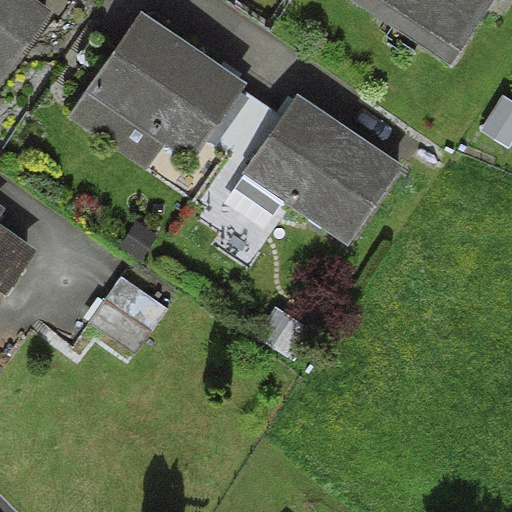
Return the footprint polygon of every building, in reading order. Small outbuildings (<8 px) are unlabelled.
[(0,0),(0,75),(41,16),(18,0),(0,0)] [(343,0),(446,68),(490,0),(343,0)] [(236,87),(136,19),(69,118),(113,147),(131,120),(187,158),(197,144),(220,159),(256,108),(232,92),(236,87)] [(279,123),(256,108),(220,159),(242,174),(225,198),(228,209),(252,226),(264,224),(282,197),(344,240),(392,170),(293,102),(279,123)] [(0,284),(22,253),(0,237),(0,284)] [(163,311),(117,279),(84,325),(131,358),(163,311)] [(255,339),(289,360),(302,338),(277,322),(269,335),(261,330),(255,339)]
